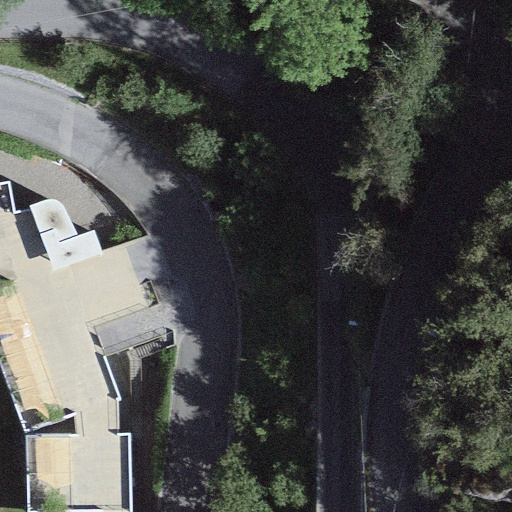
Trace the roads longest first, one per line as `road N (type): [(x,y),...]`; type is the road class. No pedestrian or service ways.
road 1 (unclassified): [(0,12),(118,14),(163,25),(231,62),(301,133),(331,206),(338,511)]
road 2 (unclassified): [(402,511),(395,395),(401,338),(479,101),(474,40),(448,0)]
road 3 (unclassified): [(183,511),(199,325),(185,241),(140,176),(62,123),(0,98)]
